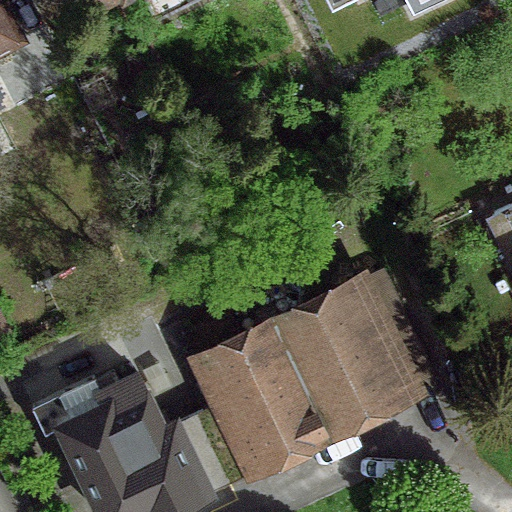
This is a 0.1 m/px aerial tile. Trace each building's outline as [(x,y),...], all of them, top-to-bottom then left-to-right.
[(0,49),(18,40),(0,7),(0,49)] [(511,201),(490,213),(511,257),(511,201)] [(187,241),(168,205),(139,219),(158,256),(187,241)] [(352,282),(238,337),(225,312),(180,336),(192,361),(199,356),(220,399),(192,413),(224,478),(405,390),(403,386),(430,373),(379,267),(351,280),(352,282)] [(133,374),(98,391),(103,402),(58,424),(77,463),(64,470),(74,491),(87,484),(100,511),(130,511),(146,505),(149,511),(153,511),(224,478),(192,413),(159,429),(133,374)]
